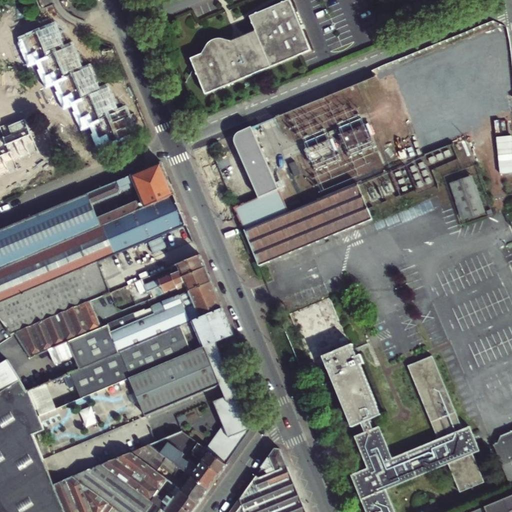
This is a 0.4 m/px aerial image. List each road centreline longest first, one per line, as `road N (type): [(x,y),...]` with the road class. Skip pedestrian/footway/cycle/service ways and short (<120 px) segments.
road 1 (residential): [(287,420),(172,145)]
road 2 (residential): [(262,107),(511,2)]
road 3 (residential): [(0,216),(172,145)]
road 4 (residential): [(172,145),(124,27)]
road 5 (residential): [(287,420),(211,511)]
